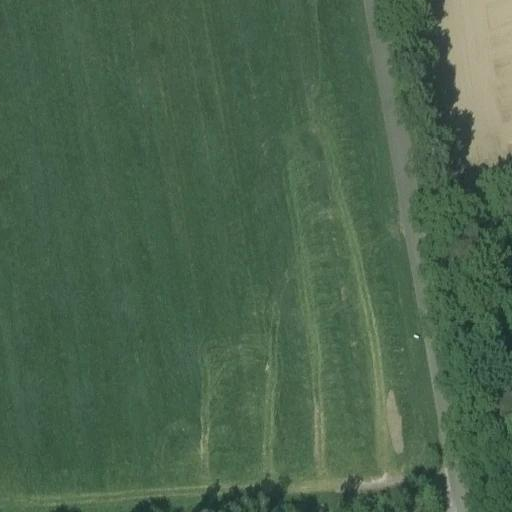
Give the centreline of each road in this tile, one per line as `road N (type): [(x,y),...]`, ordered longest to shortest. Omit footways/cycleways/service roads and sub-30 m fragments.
road 1 (unclassified): [(466,511),(377,0)]
road 2 (track): [(461,482),(121,511)]
